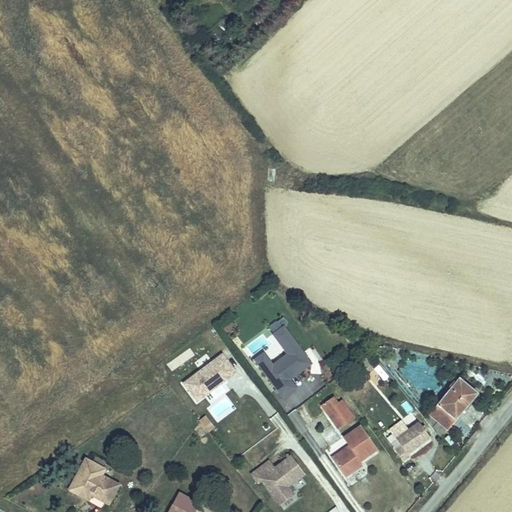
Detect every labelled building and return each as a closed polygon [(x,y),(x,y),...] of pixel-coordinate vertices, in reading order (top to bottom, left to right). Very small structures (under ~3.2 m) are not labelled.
[(284,325),(272,334),(287,354),(272,364),(264,352),(254,359),(282,398),(297,388),(290,380),(311,364),(284,325)] [(190,350),(167,363),(171,370),(194,357),(190,350)] [(367,355),(359,361),(367,371),(375,365),(367,355)] [(223,356),(185,385),(198,402),(236,373),(223,356)] [(302,381),(313,395),(325,385),(314,372),(302,381)] [(478,399),(461,384),(434,416),(450,431),(478,399)] [(209,410),(217,421),(234,410),(226,398),(209,410)] [(407,400),(401,403),(407,414),(413,411),(407,400)] [(344,401),(328,412),(339,428),(355,416),(344,401)] [(205,414),(199,420),(208,432),(215,427),(205,414)] [(397,436),(391,440),(407,463),(413,459),(412,456),(434,441),(422,424),(400,440),(397,436)] [(356,450),(339,462),(350,477),(365,466),(362,462),(379,450),(361,425),(346,437),(353,446),(356,450)] [(336,458),(339,462),(356,450),(353,446),(336,458)] [(266,466),(253,476),(259,483),(262,480),(281,505),(294,495),(288,487),(304,475),(291,457),(276,469),(271,473),(266,466)] [(270,462),(266,466),(271,473),(276,469),(270,462)] [(68,491),(86,500),(87,501),(89,496),(107,505),(116,487),(97,477),(100,472),(83,463),(68,491)]
